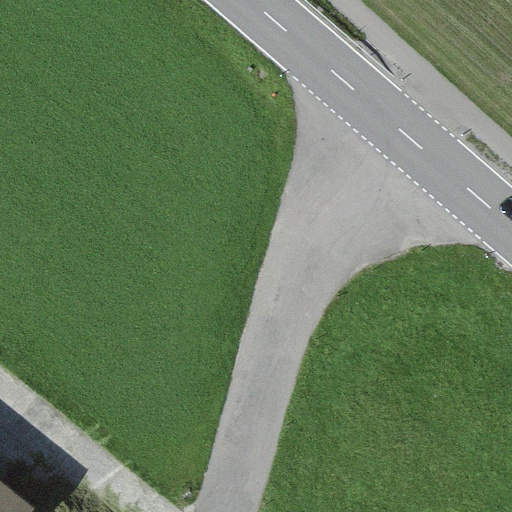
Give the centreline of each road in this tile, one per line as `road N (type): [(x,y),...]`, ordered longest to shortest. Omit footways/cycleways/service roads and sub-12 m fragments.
road 1 (unclassified): [(225,511),(301,285),(338,211),(400,129)]
road 2 (primary): [(251,0),(400,129)]
road 3 (primary): [(400,129),(511,226)]
